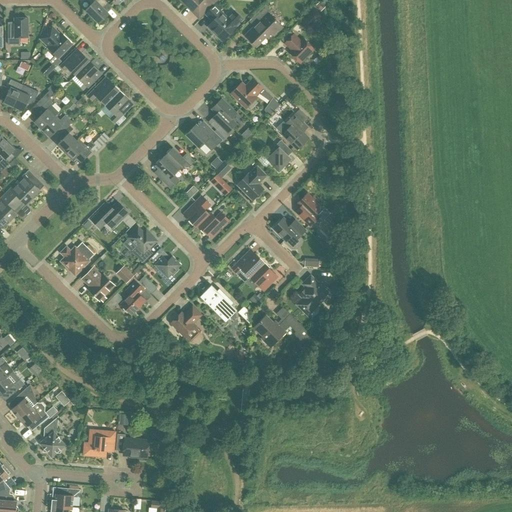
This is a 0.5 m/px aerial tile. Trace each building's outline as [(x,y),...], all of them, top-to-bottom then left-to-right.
[(99,24),(108,14),(103,8),(108,3),(104,0),(87,0),(92,4),(85,10),(99,24)] [(180,0),(198,18),(215,0),(180,0)] [(321,12),(326,7),(320,1),(315,6),(321,12)] [(227,17),(220,10),(221,8),(216,3),(205,14),(212,22),(207,27),(222,41),(236,27),(243,20),(234,10),(227,17)] [(269,40),(282,27),(279,25),(279,22),(275,19),(273,18),(268,13),(271,10),(265,5),(248,21),(254,27),(245,36),(256,47),(266,37),(269,40)] [(315,29),(322,22),(320,19),(322,17),(314,9),(302,21),(310,29),(312,27),(315,29)] [(7,45),(20,44),(20,37),(27,37),(27,18),(15,18),(15,22),(7,22),(7,45)] [(62,34),(61,36),(52,27),(41,38),(50,47),(48,49),(58,58),(72,44),(62,34)] [(301,40),(294,34),(283,44),(291,51),(289,53),(299,64),(314,49),(303,38),(301,40)] [(75,76),(89,61),(77,49),(60,66),(64,70),(67,67),(75,76)] [(47,77),(55,68),(49,61),(40,69),(47,77)] [(89,61),(75,76),(88,88),(102,74),(89,61)] [(105,105),(119,91),(105,77),(87,96),(92,101),(96,97),(105,105)] [(264,89),(252,78),(244,86),(241,83),(231,93),(246,108),(256,98),(255,97),(264,89)] [(13,107),(23,85),(11,79),(5,93),(7,94),(3,102),(13,107)] [(31,104),(32,103),(34,102),(35,100),(38,92),(23,85),(13,107),(23,111),(27,103),(28,104),(31,104)] [(119,91),(105,105),(114,114),(110,118),(115,123),(133,105),(119,91)] [(33,115),(49,100),(45,95),(29,111),(33,115)] [(270,115),(280,105),(273,98),(264,110),(270,115)] [(217,114),(211,118),(218,125),(215,127),(226,138),(233,130),(232,129),(237,124),(232,119),(236,114),(221,99),(211,109),(217,114)] [(55,116),(59,112),(52,105),(53,103),(49,100),(33,115),(37,119),(34,122),(42,130),(55,116)] [(297,150),(308,139),(298,128),(308,118),(299,109),(284,124),(288,128),(282,135),(297,150)] [(62,123),(55,116),(42,130),(49,137),(53,134),(56,138),(69,125),(72,122),(67,117),(62,123)] [(221,140),(202,122),(198,127),(196,125),(186,134),(199,148),(204,143),(211,150),(221,140)] [(73,129),(69,125),(56,138),(60,142),(57,145),(65,153),(79,139),(78,138),(76,141),(69,133),(73,129)] [(106,135),(99,143),(104,147),(111,139),(106,135)] [(0,173),(16,158),(11,153),(14,150),(1,136),(0,136),(0,154),(2,156),(0,157),(0,173)] [(79,139),(65,153),(73,160),(76,157),(81,163),(92,152),(90,150),(91,149),(93,151),(94,150),(96,151),(99,149),(91,141),(86,146),(79,139)] [(279,171),(287,162),(287,156),(292,152),(281,140),(273,147),(276,150),(267,159),(279,171)] [(164,157),(177,170),(180,167),(189,167),(194,162),(186,154),(182,158),(172,148),(164,157)] [(177,170),(164,157),(155,165),(158,168),(154,173),(170,188),(178,180),(173,175),(178,170),(177,170)] [(222,179),(232,168),(224,160),(214,171),(222,179)] [(267,176),(256,165),(248,173),(236,185),(252,201),(256,197),(258,198),(261,194),(261,192),(264,189),(259,184),(267,176)] [(33,197),(40,190),(44,186),(29,170),(17,182),(33,197)] [(217,175),(211,181),(218,188),(224,182),(217,175)] [(26,205),(33,197),(17,182),(6,193),(21,209),(26,205)] [(189,191),(193,195),(197,191),(193,187),(189,191)] [(17,213),(21,209),(6,193),(0,199),(0,211),(10,221),(17,214),(17,213)] [(312,198),(307,194),(297,204),(300,207),(295,212),(310,227),(320,217),(317,214),(322,209),(318,204),(318,203),(313,197),(312,198)] [(193,205),(185,214),(189,218),(188,219),(197,228),(198,226),(209,215),(209,214),(204,210),(210,204),(202,197),(193,205)] [(128,212),(118,202),(113,207),(107,202),(90,220),(100,230),(107,223),(112,228),(128,212)] [(3,228),(10,221),(0,211),(0,230),(2,228),(3,228)] [(209,215),(198,226),(206,234),(208,233),(212,237),(229,221),(221,213),(216,218),(210,213),(209,214),(209,215)] [(290,225),(283,218),(273,228),(286,242),(291,236),(296,241),(306,231),(295,219),(290,225)] [(88,221),(84,225),(88,229),(92,225),(88,221)] [(144,233),(138,227),(127,238),(137,247),(132,252),(143,263),(153,253),(149,249),(157,241),(146,230),(144,233)] [(334,254),(335,240),(330,236),(325,239),(324,244),(334,254)] [(86,247),(82,242),(76,248),(75,247),(71,250),(67,245),(59,253),(64,258),(60,261),(75,276),(90,261),(88,260),(94,254),(93,254),(95,252),(88,245),(86,247)] [(171,258),(161,248),(149,260),(159,270),(158,271),(163,277),(165,275),(168,278),(171,274),(173,276),(178,270),(177,269),(181,265),(172,257),(171,258)] [(250,249),(232,268),(237,273),(245,282),(246,281),(250,277),(264,263),(250,249)] [(305,258),(304,266),(319,267),(319,259),(305,258)] [(264,263),(250,277),(264,291),(278,277),(264,263)] [(126,284),(134,276),(124,265),(116,274),(126,284)] [(103,276),(93,266),(81,279),(90,288),(89,290),(99,301),(114,285),(104,275),(103,276)] [(151,294),(157,289),(144,276),(139,282),(151,294)] [(307,316),(314,309),(329,294),(311,276),(302,284),(305,287),(298,294),(301,297),(295,304),(307,316)] [(131,315),(144,302),(138,296),(144,290),(136,281),(126,291),(130,295),(121,304),(124,307),(124,312),(128,312),(131,315)] [(218,292),(211,285),(203,294),(228,319),(237,310),(231,305),(234,302),(221,290),(218,292)] [(255,294),(250,299),(255,304),(263,296),(260,293),(257,296),(255,294)] [(203,315),(192,305),(183,314),(181,312),(171,323),(185,337),(186,337),(191,342),(201,332),(195,327),(196,326),(194,324),(203,315)] [(249,323),(249,312),(244,306),(238,312),(249,323)] [(286,332),(285,331),(290,326),(295,332),(294,333),(300,346),(305,341),(311,335),(304,328),(290,314),(283,321),(281,319),(277,323),(275,321),(273,323),(266,316),(254,328),(263,336),(261,338),(271,347),(286,332)] [(234,352),(234,358),(238,362),(244,362),(244,356),(240,352),(234,352)] [(0,381),(6,376),(13,371),(6,362),(2,357),(0,358),(0,381)] [(41,377),(47,371),(40,364),(34,370),(41,377)] [(6,376),(0,381),(0,396),(8,389),(12,395),(25,384),(20,379),(13,385),(6,376)] [(37,402),(37,403),(30,384),(25,389),(15,398),(19,403),(11,410),(18,418),(37,402)] [(42,403),(37,403),(37,402),(18,418),(25,427),(35,419),(39,425),(49,417),(44,411),(45,407),(42,403)] [(70,403),(65,407),(68,411),(73,407),(70,403)] [(128,425),(129,414),(120,414),(120,424),(128,425)] [(43,439),(39,443),(51,457),(65,445),(61,441),(62,437),(57,436),(57,435),(58,417),(44,428),(43,439)] [(113,451),(115,432),(90,429),(89,442),(84,442),(82,456),(106,458),(107,451),(113,451)] [(117,434),(116,451),(123,451),(123,455),(129,456),(142,458),(142,457),(147,457),(148,441),(125,439),(125,435),(117,434)] [(0,492),(10,489),(2,480),(8,475),(5,471),(5,468),(2,465),(0,466),(0,492)] [(52,500),(51,506),(72,507),(73,495),(73,489),(60,488),(60,494),(55,494),(54,499),(54,500),(52,500)] [(0,510),(14,511),(17,511),(18,509),(16,507),(16,501),(14,501),(14,497),(12,494),(10,494),(10,489),(0,492),(0,510)] [(165,510),(165,502),(151,500),(151,508),(157,509),(156,511),(164,511),(164,509),(165,510)]
